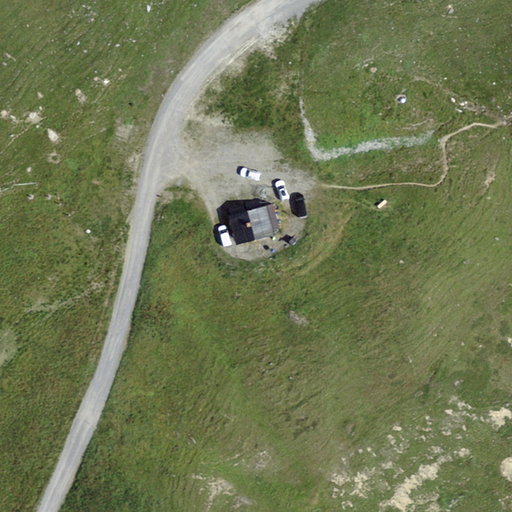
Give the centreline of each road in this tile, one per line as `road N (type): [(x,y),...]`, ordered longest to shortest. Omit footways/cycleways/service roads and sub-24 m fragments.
road 1 (track): [(45,511),(123,307),(154,163)]
road 2 (track): [(154,163),(186,66),(263,0)]
